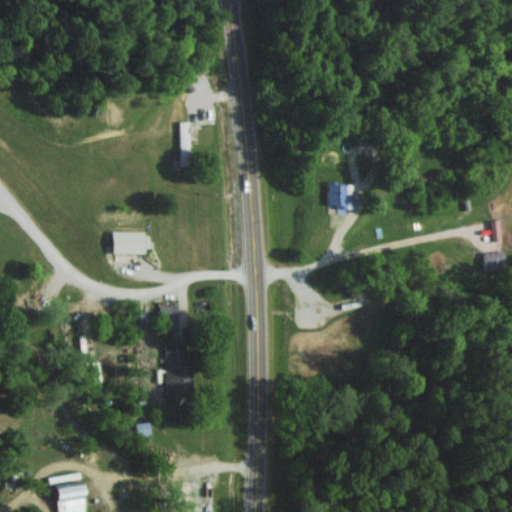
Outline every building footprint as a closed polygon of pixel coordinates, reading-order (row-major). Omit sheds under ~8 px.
[(178,121),(179,165),(189,164),(188,120),(178,121)] [(326,206),(352,206),(353,183),(327,183),(326,206)] [(489,220),(491,240),(501,239),(498,219),(489,220)] [(111,252),(147,252),(147,231),(111,231),(111,252)] [(484,272),(505,270),(503,249),(482,251),(484,272)] [(177,318),(177,303),(158,304),(159,319),(177,318)] [(164,344),(165,397),(192,397),(191,364),(185,364),(185,343),(164,344)] [(101,381),(98,361),(85,362),(88,383),(101,381)] [(85,511),(81,480),(53,484),(57,511),(58,511),(65,511),(64,511),(85,511)]
